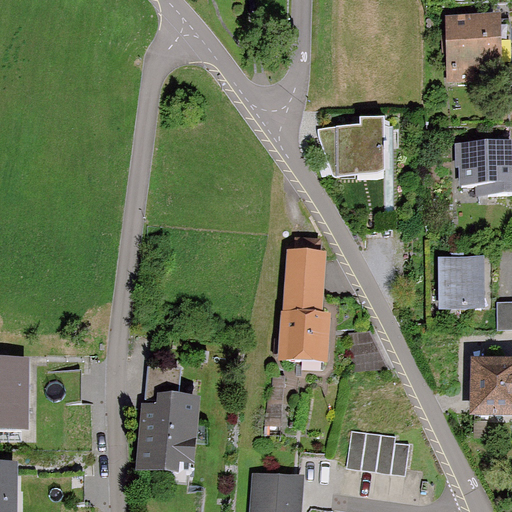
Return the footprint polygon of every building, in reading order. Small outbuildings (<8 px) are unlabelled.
[(496,69),(494,17),(449,19),(450,70),(496,69)] [(361,130),(319,130),(319,135),(335,179),(365,179),(366,232),(395,232),(393,130),(390,130),(390,124),(386,124),(386,121),(361,121),(361,130)] [(458,193),(508,193),(508,145),(458,144),(458,193)] [(295,253),(288,252),(284,315),(282,314),(279,365),(329,368),(332,318),(323,317),(327,255),(321,255),(322,241),(296,239),(295,253)] [(440,312),(486,312),(485,260),(439,261),(440,312)] [(498,332),(511,331),(511,303),(497,304),(498,332)] [(370,333),(349,334),(352,374),(390,371),(370,333)] [(511,419),(511,361),(472,360),(471,419),(511,419)] [(31,373),(31,361),(0,361),(0,433),(29,433),(29,403),(82,403),(82,374),(31,373)] [(180,399),(182,371),(149,368),(146,400),(158,401),(158,397),(180,399)] [(142,405),(136,473),(181,477),(182,467),(196,469),(202,401),(180,399),(158,397),(158,401),(157,407),(142,405)] [(352,431),(346,471),(406,479),(411,446),(396,444),(397,437),(352,431)] [(0,511),(18,511),(18,466),(0,465),(0,511)] [(86,506),(86,474),(41,475),(42,506),(86,506)] [(303,511),(305,479),(253,475),(250,511),(303,511)]
